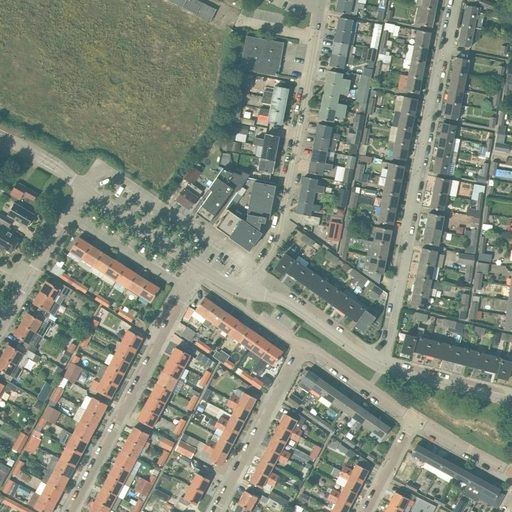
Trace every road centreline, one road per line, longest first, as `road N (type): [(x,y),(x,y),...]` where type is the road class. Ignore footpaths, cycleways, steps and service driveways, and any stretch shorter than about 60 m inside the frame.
road 1 (residential): [(379,366),(455,0)]
road 2 (residential): [(315,37),(277,234),(241,290)]
road 3 (residential): [(69,511),(184,289)]
road 4 (residential): [(214,511),(303,343)]
road 5 (tertiary): [(379,366),(285,301),(241,290)]
road 6 (residential): [(184,289),(66,212)]
road 7 (tertiary): [(196,265),(83,187)]
road 8 (tertiary): [(511,400),(379,366)]
road 9 (residential): [(414,419),(303,343)]
